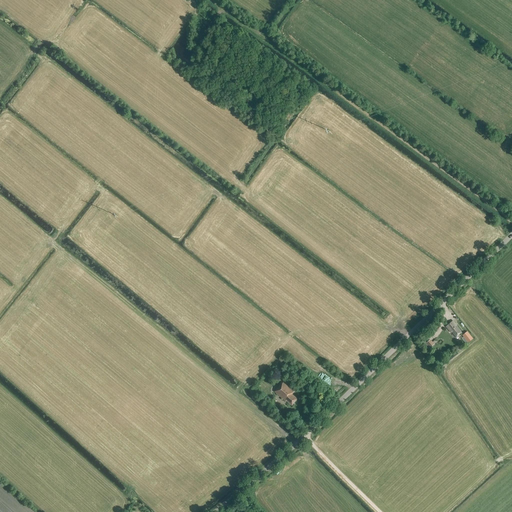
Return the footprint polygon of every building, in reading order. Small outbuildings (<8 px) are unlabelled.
[(304,85),(300,81),(297,84),(297,83),(292,88),(297,93),(304,85)] [(456,337),(462,333),(456,325),(455,326),(451,322),(446,327),(450,332),(451,331),(456,337)] [(467,332),(462,335),(468,343),(473,339),(469,334),(467,332)] [(434,344),(430,340),(426,344),(429,348),(434,344)] [(294,392),(283,382),(281,385),(280,385),(274,392),(286,401),(292,405),(297,399),(292,394),(294,392)]
